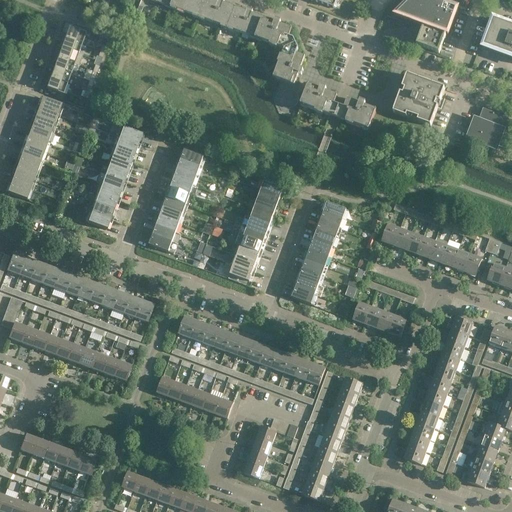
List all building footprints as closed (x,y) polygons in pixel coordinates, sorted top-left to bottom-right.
[(173,0),(171,8),(172,6),(177,8),(176,10),(200,19),(200,16),(205,0),(173,0)] [(224,1),(222,0),(221,0),(218,0),(218,2),(212,0),(205,0),(200,16),(205,18),(205,20),(228,29),(229,27),(228,26),(235,8),(223,4),(224,1)] [(310,0),(312,1),(312,0),(334,9),(337,0),(310,0)] [(457,11),(427,0),(413,0),(400,13),(401,14),(398,16),(396,15),(395,16),(423,26),(416,46),(439,54),(446,35),(448,35),(457,11)] [(263,19),(252,14),(253,12),(247,10),(246,12),(235,8),(228,26),(229,27),(234,29),(233,31),(250,37),(251,35),(256,37),(263,19)] [(256,37),(255,39),(270,45),(271,42),(278,45),(277,47),(284,50),(289,48),(296,44),(294,39),(289,38),(290,34),(292,29),(280,25),(281,22),(278,21),(275,20),(274,23),(263,19),(256,37)] [(511,59),(511,27),(493,20),(483,48),(511,59)] [(82,44),(86,34),(69,27),(65,38),(82,44)] [(78,55),(82,44),(65,38),(61,49),(78,55)] [(61,49),(57,58),(74,65),(79,66),(82,57),(78,55),(61,49)] [(294,87),(298,75),(301,76),(303,70),(300,69),(305,57),(296,54),(298,50),(284,50),(282,57),(284,58),(281,65),(279,64),(273,79),(294,87)] [(70,75),(74,65),(57,58),(53,69),(70,75)] [(67,85),(70,75),(53,69),(50,79),(67,85)] [(403,95),(400,94),(393,113),(431,127),(438,108),(435,107),(437,102),(440,103),(445,89),(407,75),(402,89),(405,90),(403,95)] [(50,79),(46,89),(63,95),(67,85),(50,79)] [(322,114),(330,116),(334,118),(339,106),(334,104),(337,96),(325,91),(326,89),(321,87),(320,89),(308,85),(300,106),(302,106),(302,104),(307,106),(307,108),(316,111),(316,109),(323,111),(322,114)] [(61,106),(42,99),(39,108),(58,115),(61,106)] [(344,108),(339,106),(334,118),(362,129),(363,126),(368,128),(368,130),(369,131),(376,110),(365,106),(366,103),(360,101),(359,104),(347,99),(344,108)] [(35,117),(54,125),(58,115),(39,108),(35,117)] [(483,109),(479,121),(475,119),(467,139),(492,148),(497,150),(498,146),(506,149),(511,134),(511,123),(507,122),(509,116),(511,117),(497,111),(496,112),(499,113),(498,114),(483,109)] [(32,127),(51,134),(54,125),(35,117),(32,127)] [(28,136),(48,143),(51,134),(32,127),(28,136)] [(92,138),(95,131),(89,128),(86,136),(92,138)] [(139,144),(142,135),(122,128),(119,137),(139,144)] [(25,146),(44,153),(48,143),(28,136),(25,146)] [(135,154),(139,144),(119,137),(116,147),(135,154)] [(77,138),(75,144),(81,146),(84,140),(77,138)] [(21,155),(41,162),(44,153),(25,146),(21,155)] [(112,156),(132,163),(135,154),(116,147),(112,156)] [(200,168),(204,158),(185,151),(181,161),(200,168)] [(18,165),(37,172),(41,162),(21,155),(18,165)] [(78,155),(75,164),(81,166),(84,157),(78,155)] [(109,165),(128,172),(132,163),(112,156),(109,165)] [(178,170),(197,177),(200,168),(181,161),(178,170)] [(14,174),(34,181),(37,172),(18,165),(14,174)] [(105,175),(125,182),(128,172),(109,165),(105,175)] [(193,187),(197,177),(178,170),(174,180),(193,187)] [(100,173),(96,182),(102,184),(121,191),(125,182),(105,175),(100,173)] [(11,184),(30,191),(34,181),(14,174),(11,184)] [(171,189),(190,196),(193,187),(174,180),(171,189)] [(281,198),(284,188),(265,181),(262,190),(281,198)] [(11,184),(7,194),(26,201),(30,191),(11,184)] [(102,184),(98,194),(118,201),(121,191),(102,184)] [(167,199),(186,206),(191,208),(195,198),(190,196),(171,189),(167,199)] [(262,190),(258,200),(277,207),(281,198),(262,190)] [(95,204),(114,211),(118,201),(98,194),(95,204)] [(183,215),(186,206),(167,199),(164,208),(183,215)] [(258,200),(255,209),(274,216),(277,207),(258,200)] [(91,213),(111,220),(114,211),(95,204),(91,213)] [(324,213),(343,220),(345,221),(349,212),(327,204),(324,213)] [(396,205),(394,211),(402,214),(404,208),(396,205)] [(160,218),(179,225),(183,215),(164,208),(160,218)] [(212,208),(210,214),(216,216),(218,210),(212,208)] [(255,209),(251,219),(270,226),(274,216),(255,209)] [(412,211),(410,217),(417,219),(419,214),(412,211)] [(91,213),(88,223),(107,230),(111,220),(91,213)] [(340,230),(343,220),(324,213),(320,223),(340,230)] [(419,214),(417,219),(425,222),(427,217),(419,214)] [(246,217),(243,227),(248,228),(267,235),(270,226),(251,219),(246,217)] [(157,227),(176,234),(179,225),(160,218),(157,227)] [(217,219),(214,226),(219,228),(222,221),(217,219)] [(435,220),(433,225),(441,228),(443,223),(435,220)] [(340,230),(320,223),(317,232),(336,239),(340,230)] [(443,223),(441,228),(448,231),(450,225),(443,223)] [(400,229),(388,225),(382,243),(388,245),(388,244),(394,246),(400,229)] [(157,227),(153,237),(172,244),(178,246),(181,236),(176,234),(160,228),(157,227)] [(243,227),(239,236),(244,238),(263,245),(267,235),(248,228),(243,227)] [(218,238),(221,230),(215,228),(212,236),(218,238)] [(394,246),(394,247),(399,249),(400,248),(405,250),(412,234),(400,229),(394,246)] [(313,242),(333,249),(336,239),(317,232),(313,242)] [(405,250),(406,250),(405,251),(411,253),(411,252),(417,255),(423,238),(412,234),(405,250)] [(150,246),(169,253),(172,244),(153,237),(150,246)] [(244,238),(240,247),(260,254),(263,245),(244,238)] [(417,255),(417,256),(423,258),(423,257),(429,259),(428,260),(429,260),(435,242),(423,238),(417,255)] [(491,253),(495,242),(489,240),(485,251),(491,253)] [(310,251),(329,258),(333,249),(313,242),(310,251)] [(429,260),(434,262),(435,261),(440,263),(440,264),(447,247),(435,242),(429,260)] [(497,255),(501,244),(495,242),(491,253),(497,255)] [(200,243),(197,252),(202,254),(204,251),(205,245),(200,243)] [(3,246),(0,253),(7,256),(10,248),(3,246)] [(240,247),(237,257),(256,264),(260,254),(240,247)] [(440,264),(446,266),(446,265),(452,268),(452,269),(458,251),(447,247),(440,264)] [(306,261),(326,268),(329,258),(310,251),(306,261)] [(463,273),(470,255),(458,251),(452,269),(463,273)] [(13,254),(7,272),(18,276),(25,259),(13,254)] [(4,255),(0,264),(6,266),(9,257),(4,255)] [(463,273),(469,275),(469,274),(476,276),(482,260),(470,255),(463,273)] [(237,257),(233,266),(253,273),(256,264),(237,257)] [(18,276),(30,280),(36,263),(25,259),(18,276)] [(362,260),(360,267),(366,270),(368,262),(362,260)] [(303,270),(322,277),(326,268),(306,261),(303,270)] [(30,280),(42,285),(48,267),(36,263),(30,280)] [(505,268),(494,264),(488,282),(493,284),(494,283),(499,285),(505,268)] [(230,276),(249,283),(253,273),(233,266),(230,276)] [(42,285),(53,289),(60,271),(48,267),(42,285)] [(499,285),(500,285),(499,286),(505,288),(505,287),(511,289),(511,287),(511,270),(505,268),(499,285)] [(299,280),(319,287),(322,277),(303,270),(299,280)] [(53,289),(65,293),(71,276),(60,271),(53,289)] [(65,293),(77,297),(83,280),(71,276),(65,293)] [(351,278),(348,286),(355,288),(357,280),(351,278)] [(77,297),(89,302),(95,284),(83,280),(77,297)] [(296,289),(315,296),(319,287),(299,280),(296,289)] [(368,282),(366,287),(374,290),(376,284),(368,282)] [(89,302),(100,306),(107,289),(95,284),(89,302)] [(5,287),(3,292),(11,295),(13,290),(5,287)] [(384,287),(382,293),(389,296),(391,290),(384,287)] [(100,306),(112,310),(118,293),(107,289),(100,306)] [(296,289),(292,299),(312,306),(315,296),(296,289)] [(391,290),(389,296),(397,298),(399,293),(391,290)] [(17,291),(15,297),(23,299),(25,294),(17,291)] [(112,310),(124,315),(130,297),(118,293),(112,310)] [(29,296),(27,301),(35,304),(37,298),(29,296)] [(124,315),(135,319),(142,302),(130,297),(124,315)] [(11,298),(10,299),(9,304),(20,308),(20,307),(22,302),(11,298)] [(40,300),(38,305),(46,308),(48,303),(40,300)] [(135,319),(147,323),(153,306),(142,302),(135,319)] [(18,313),(20,308),(9,304),(7,309),(18,313)] [(52,304),(50,309),(58,312),(60,307),(52,304)] [(371,308),(360,304),(353,321),(359,323),(359,322),(365,324),(365,325),(365,326),(371,308)] [(341,306),(338,315),(346,318),(349,309),(341,306)] [(64,308),(62,314),(70,317),(72,311),(64,308)] [(365,326),(371,328),(371,327),(377,329),(377,330),(383,312),(371,308),(365,326)] [(16,319),(18,313),(7,309),(4,315),(16,319)] [(377,330),(382,332),(383,331),(388,333),(388,334),(395,317),(383,312),(377,330)] [(75,313),(73,318),(81,321),(83,316),(75,313)] [(14,325),(14,324),(16,319),(4,315),(2,320),(14,325)] [(87,317),(85,322),(93,325),(95,320),(87,317)] [(401,338),(407,321),(395,317),(388,334),(394,336),(394,335),(401,338)] [(191,339),(197,322),(185,318),(179,335),(191,339)] [(473,326),(466,323),(456,319),(453,325),(454,325),(452,331),(469,337),(473,326)] [(2,320),(0,326),(12,330),(14,325),(2,320)] [(99,321),(97,327),(105,330),(107,324),(99,321)] [(202,344),(209,326),(197,322),(191,339),(202,344)] [(8,339),(9,339),(20,343),(26,328),(14,324),(14,325),(12,330),(8,339)] [(110,326),(108,331),(117,334),(118,329),(110,326)] [(220,331),(209,326),(202,344),(214,348),(220,331)] [(32,348),(37,332),(26,328),(20,343),(32,348)] [(502,331),(495,328),(489,345),(501,349),(507,332),(502,330),(502,331)] [(122,330),(120,335),(128,338),(130,333),(122,330)] [(484,330),(480,341),(481,341),(486,343),(491,332),(484,330)] [(226,352),(232,335),(220,331),(214,348),(226,352)] [(449,337),(450,337),(448,343),(465,349),(469,337),(452,331),(451,331),(449,337)] [(44,352),(49,337),(37,332),(32,348),(44,352)] [(511,334),(507,333),(508,332),(507,332),(501,349),(511,353),(511,334)] [(134,334),(132,340),(140,343),(142,337),(134,334)] [(237,357),(244,339),(232,335),(226,352),(237,357)] [(55,356),(61,341),(49,337),(44,352),(55,356)] [(249,361),(255,343),(244,339),(237,357),(249,361)] [(67,360),(73,345),(61,341),(55,356),(67,360)] [(445,348),(446,349),(444,354),(460,361),(465,349),(448,343),(447,342),(445,348)] [(261,365),(267,348),(255,343),(249,361),(261,365)] [(79,365),(84,350),(73,345),(67,360),(79,365)] [(279,352),(267,348),(261,365),(272,369),(279,352)] [(96,354),(84,350),(79,365),(90,369),(96,354)] [(177,350),(175,355),(183,358),(185,353),(177,350)] [(290,356),(279,352),(272,369),(284,374),(290,356)] [(476,353),(474,361),(479,363),(482,356),(476,353)] [(102,373),(108,358),(96,354),(90,369),(102,373)] [(189,354),(187,360),(195,363),(197,358),(189,354)] [(439,366),(438,366),(456,372),(460,361),(444,354),(443,354),(441,360),(442,360),(439,366)] [(284,374),(296,378),(302,361),(290,356),(284,374)] [(102,373),(114,378),(119,363),(108,358),(102,373)] [(200,359),(198,364),(207,367),(209,362),(200,359)] [(484,359),(482,365),(489,367),(491,362),(484,359)] [(296,378),(307,382),(314,365),(302,361),(296,378)] [(119,363),(114,378),(125,382),(131,367),(119,363)] [(212,363),(210,368),(218,371),(220,366),(212,363)] [(307,382),(319,387),(325,369),(314,365),(307,382)] [(499,365),(497,370),(505,373),(507,368),(499,365)] [(435,378),(452,384),(456,372),(438,366),(436,371),(437,372),(435,378)] [(224,367),(222,373),(230,376),(232,370),(224,367)] [(485,369),(480,381),(486,383),(490,371),(485,369)] [(475,371),(472,378),(478,380),(480,373),(475,371)] [(235,372),(233,377),(242,380),(244,375),(235,372)] [(247,376),(245,381),(254,384),(256,379),(247,376)] [(323,384),(328,386),(331,378),(326,376),(323,384)] [(0,390),(5,392),(9,380),(0,377),(0,390)] [(432,383),(433,383),(431,389),(447,396),(452,384),(435,378),(434,377),(432,383)] [(472,378),(469,386),(475,388),(478,380),(472,378)] [(174,383),(163,379),(157,394),(169,398),(174,383)] [(363,385),(346,379),(341,391),(359,397),(363,385)] [(259,380),(257,386),(265,389),(267,383),(259,380)] [(476,393),(481,395),(486,383),(480,381),(476,393)] [(174,383),(169,398),(181,402),(186,387),(174,383)] [(271,385),(269,390),(277,393),(279,388),(271,385)] [(181,402),(192,407),(198,392),(186,387),(181,402)] [(322,388),(319,396),(324,398),(327,390),(322,388)] [(282,389),(280,394),(289,397),(291,392),(282,389)] [(428,395),(429,395),(427,401),(443,407),(447,396),(431,389),(430,389),(428,395)] [(354,409),(359,397),(341,391),(337,402),(354,409)] [(198,392),(192,407),(204,411),(210,396),(198,392)] [(294,393),(292,398),(300,402),(302,396),(294,393)] [(472,405),(477,407),(481,395),(476,393),(472,405)] [(466,394),(463,402),(469,404),(472,396),(466,394)] [(210,396),(204,411),(216,415),(221,400),(210,396)] [(306,397),(304,403),(312,406),(314,401),(306,397)] [(318,399),(315,407),(320,409),(323,401),(318,399)] [(216,415),(228,420),(233,405),(221,400),(216,415)] [(423,406),(424,407),(422,413),(439,419),(443,407),(427,401),(426,401),(423,406)] [(350,420),(354,409),(337,402),(333,414),(350,420)] [(463,402),(460,410),(466,412),(469,404),(463,402)] [(511,405),(506,404),(502,402),(498,414),(502,415),(511,419),(511,405)] [(313,411),(310,419),(315,421),(316,421),(316,420),(319,413),(313,411)] [(419,418),(420,418),(418,424),(434,431),(439,419),(422,413),(421,412),(419,418)] [(346,432),(350,420),(333,414),(328,426),(346,432)] [(511,419),(502,415),(497,427),(506,431),(507,430),(511,432),(511,419)] [(458,417),(455,425),(460,427),(463,419),(458,417)] [(280,422),(274,419),(270,431),(276,433),(280,422)] [(466,420),(463,428),(468,430),(471,422),(466,420)] [(276,433),(277,433),(282,435),(286,424),(280,422),(276,433)] [(308,422),(305,430),(310,432),(314,424),(308,422)] [(286,424),(282,435),(287,437),(291,426),(286,424)] [(415,430),(416,430),(414,436),(430,442),(434,431),(418,424),(417,424),(415,430)] [(497,427),(489,424),(484,436),(501,442),(502,443),(504,437),(503,437),(505,431),(506,431),(497,427)] [(455,425),(452,433),(457,435),(460,427),(455,425)] [(287,437),(294,439),(294,440),(294,439),(298,428),(291,426),(287,437)] [(341,444),(346,432),(328,426),(324,438),(341,444)] [(276,433),(270,431),(261,427),(257,439),(272,445),(277,433),(276,433)] [(463,428),(460,436),(466,438),(468,430),(463,428)] [(304,434),(301,442),(306,444),(309,436),(304,434)] [(26,436),(20,451),(32,455),(37,440),(26,436)] [(411,441),(412,442),(409,448),(426,454),(430,442),(414,436),(413,436),(411,441)] [(500,449),(499,448),(501,442),(484,436),(480,448),(497,454),(498,454),(500,449)] [(337,456),(341,444),(324,438),(320,449),(337,456)] [(272,445),(257,439),(253,451),(268,457),(272,445)] [(37,440),(32,455),(43,459),(49,444),(37,440)] [(449,440),(446,448),(452,450),(455,442),(449,440)] [(49,444),(43,459),(55,464),(61,448),(49,444)] [(457,444),(454,451),(460,453),(463,446),(457,444)] [(299,446),(296,454),(302,456),(305,448),(299,446)] [(406,453),(407,453),(405,460),(421,466),(426,454),(409,448),(408,447),(406,453)] [(61,448),(55,464),(67,468),(72,453),(61,448)] [(446,448),(443,456),(449,458),(452,450),(446,448)] [(495,460),(497,454),(480,448),(476,459),(492,466),(493,466),(495,460)] [(333,467),(337,456),(320,449),(315,461),(333,467)] [(268,457),(253,451),(248,463),(264,468),(268,457)] [(454,451),(452,459),(457,461),(460,453),(454,451)] [(72,453),(67,468),(78,472),(84,457),(72,453)] [(84,457),(78,472),(90,477),(96,461),(84,457)] [(295,457),(292,466),(297,467),(300,459),(295,457)] [(491,472),(490,471),(492,466),(476,459),(472,471),(488,477),(489,478),(491,472)] [(447,462),(442,460),(441,460),(437,472),(443,474),(447,462)] [(328,479),(333,467),(315,461),(311,473),(328,479)] [(244,475),(259,480),(264,468),(248,463),(244,475)] [(456,465),(450,463),(446,475),(452,477),(456,465)] [(291,469),(288,477),(293,479),(296,471),(291,469)] [(487,483),(486,483),(488,477),(472,471),(467,483),(485,489),(487,483)] [(134,493),(140,477),(128,473),(122,488),(134,493)] [(324,491),(328,479),(311,473),(307,484),(324,491)] [(151,482),(140,477),(134,493),(146,497),(151,482)] [(287,481),(283,489),(289,491),(292,483),(287,481)] [(157,501),(163,486),(151,482),(146,497),(157,501)] [(307,484),(302,496),(320,502),(324,491),(307,484)] [(174,490),(163,486),(157,501),(169,505),(174,490)] [(186,495),(174,490),(169,505),(181,510),(186,495)] [(193,511),(198,499),(186,495),(181,510),(186,511),(193,511)] [(3,497),(0,506),(0,511),(11,511),(15,501),(3,497)] [(206,511),(210,503),(198,499),(193,511),(206,511)] [(15,501),(11,511),(24,511),(27,505),(15,501)] [(393,501),(389,511),(402,511),(405,506),(406,505),(400,503),(399,504),(393,501)] [(219,511),(221,508),(210,503),(206,511),(219,511)]
